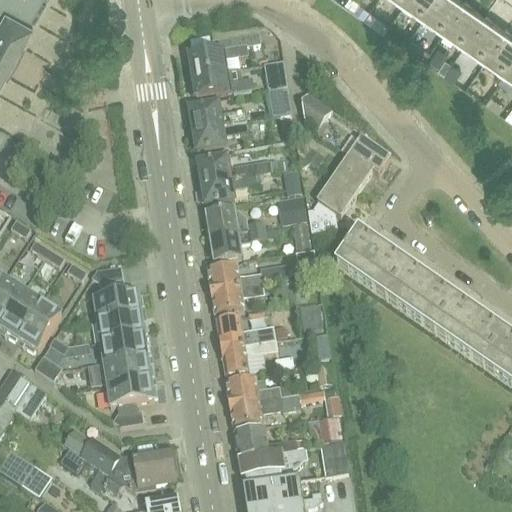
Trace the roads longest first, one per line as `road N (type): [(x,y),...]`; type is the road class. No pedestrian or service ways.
road 1 (unclassified): [(213,511),(138,11)]
road 2 (unclassified): [(251,0),(320,40),(431,153)]
road 3 (unclassified): [(511,303),(488,295),(408,229),(407,198),(431,153)]
